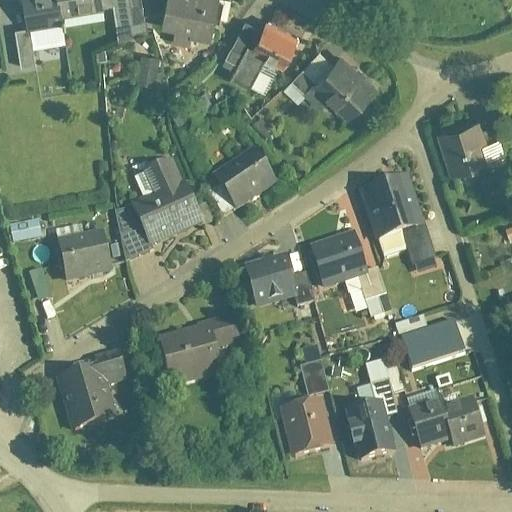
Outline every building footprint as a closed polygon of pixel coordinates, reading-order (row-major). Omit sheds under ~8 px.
[(64,12),(62,0),(53,0),(28,4),(31,27),(35,48),(69,42),(64,12)] [(62,0),(64,12),(105,5),(104,0),(62,0)] [(130,0),(104,0),(105,5),(113,3),(119,37),(136,34),(130,0)] [(210,35),(217,0),(167,0),(162,25),(210,35)] [(254,47),(263,28),(247,20),(229,56),(238,61),(230,76),(250,87),(267,54),(254,47)] [(285,63),(299,36),(268,20),(263,28),(254,47),(267,54),(285,63)] [(35,48),(31,27),(16,29),(22,66),(37,64),(35,48)] [(316,83),(335,64),(321,51),(294,78),(307,92),(316,83)] [(137,83),(156,86),(161,57),(142,54),(137,83)] [(350,116),(379,87),(357,66),(344,54),(335,64),(316,83),(350,116)] [(254,122),(269,139),(278,131),(263,114),(254,122)] [(439,132),(453,172),(492,159),(479,119),(439,132)] [(214,174),(238,209),(278,181),(255,146),(214,174)] [(134,205),(155,246),(205,221),(173,156),(141,172),(153,196),(134,205)] [(410,174),(361,190),(377,239),(403,231),(414,264),(437,257),(410,174)] [(39,220),(9,222),(10,240),(40,238),(39,220)] [(60,238),(68,279),(115,271),(107,229),(60,238)] [(355,230),(311,246),(325,286),(361,274),(369,271),(355,230)] [(246,262),(257,307),(299,297),(293,275),(288,252),(246,262)] [(29,272),(42,298),(50,294),(38,268),(29,272)] [(369,271),(361,274),(369,299),(387,293),(379,268),(369,271)] [(308,272),(293,275),(299,297),(300,303),(314,299),(308,272)] [(211,323),(217,348),(240,342),(233,313),(210,319),(211,323)] [(402,336),(429,328),(425,314),(398,323),(402,336)] [(400,339),(413,371),(466,355),(454,322),(400,339)] [(211,323),(160,336),(169,375),(221,362),(217,348),(211,323)] [(58,376),(76,431),(120,417),(110,386),(129,379),(121,355),(58,376)] [(310,395),(331,390),(324,360),(302,365),(310,395)] [(382,400),(387,417),(400,413),(391,377),(378,380),(382,400)] [(473,396),(443,405),(453,439),(456,447),(486,438),(473,396)] [(335,448),(323,397),(280,407),(292,458),(335,448)] [(412,408),(424,447),(453,439),(443,405),(442,399),(412,408)] [(382,400),(346,408),(359,460),(395,452),(387,417),(382,400)]
